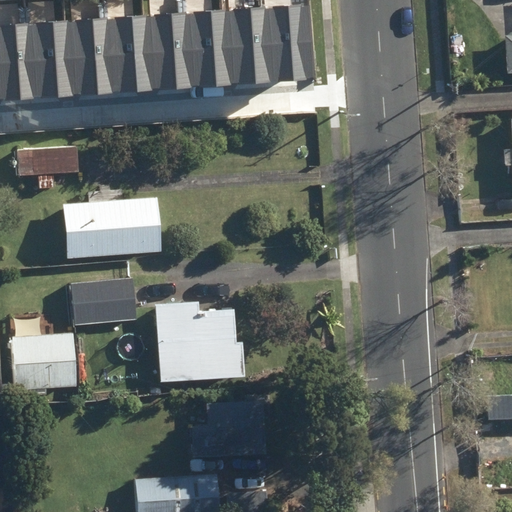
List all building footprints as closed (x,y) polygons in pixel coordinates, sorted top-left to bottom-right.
[(0,26),(0,99),(316,79),(311,6),(0,26)] [(39,175),(40,189),(54,188),(53,174),(79,172),(77,148),(19,152),(21,176),(39,175)] [(65,206),(66,258),(161,252),(157,199),(65,206)] [(72,285),(75,326),(137,321),(133,279),(72,285)] [(162,379),(163,382),(245,377),(243,344),(236,344),(234,310),(198,312),(198,304),(156,307),(156,315),(144,316),(146,341),(158,340),(160,356),(150,356),(151,379),(162,379)] [(14,339),(16,390),(76,388),(74,336),(14,339)] [(255,365),(284,365),(284,350),(255,350),(255,365)] [(191,418),(192,458),(266,454),(264,415),(191,418)] [(134,481),(135,511),(218,511),(217,478),(134,481)] [(229,495),(230,511),(267,511),(267,494),(229,495)]
